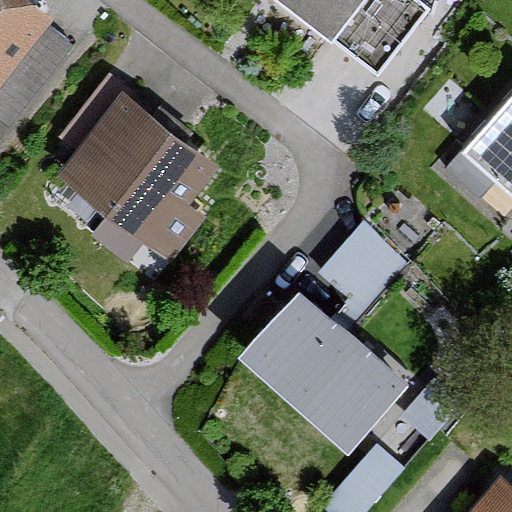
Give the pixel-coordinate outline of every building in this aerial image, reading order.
[(0,0),(0,133),(73,38),(22,0),(0,0)] [(437,2),(434,0),(289,0),(381,73),(437,2)] [(511,84),(451,155),(511,207),(511,84)] [(230,178),(117,91),(50,177),(162,264),(230,178)] [(289,283),(228,356),(339,448),(399,376),(351,336),(415,258),(366,218),(321,272),(349,296),(331,318),(289,283)] [(337,511),(360,511),(406,464),(380,441),(325,501),(337,511)] [(511,511),(511,497),(494,481),(465,511),(511,511)]
